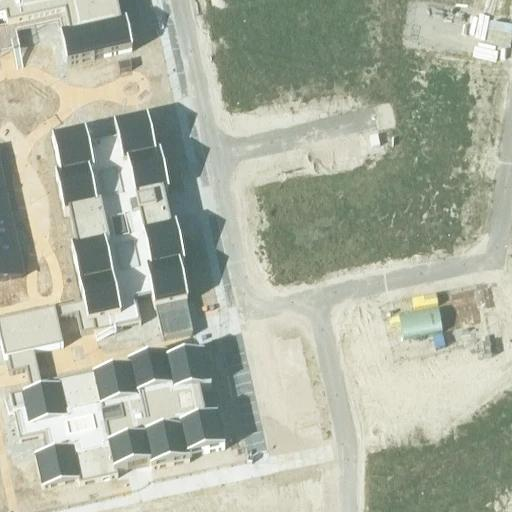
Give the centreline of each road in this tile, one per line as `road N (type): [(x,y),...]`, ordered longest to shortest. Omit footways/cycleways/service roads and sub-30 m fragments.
road 1 (residential): [(313,299),(247,313),(177,0)]
road 2 (residential): [(313,299),(493,259),(511,140)]
road 3 (residential): [(347,511),(345,435),(313,299)]
